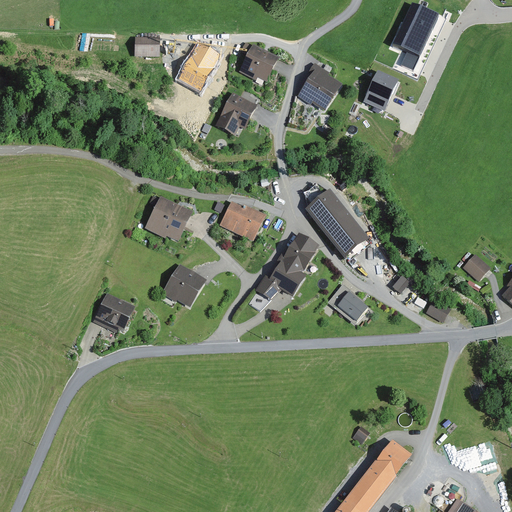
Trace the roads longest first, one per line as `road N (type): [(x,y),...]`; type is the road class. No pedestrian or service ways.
road 1 (track): [(0,146),(101,156),(157,184),(297,218)]
road 2 (unclassified): [(17,511),(73,385),(91,366),(133,351),(206,348)]
road 3 (unclassified): [(206,348),(454,336)]
road 4 (residential): [(454,336),(364,286),(297,218)]
road 5 (residential): [(454,336),(421,462),(384,511)]
road 6 (residential): [(297,218),(279,142),(302,46)]
road 7 (residential): [(297,218),(206,348)]
